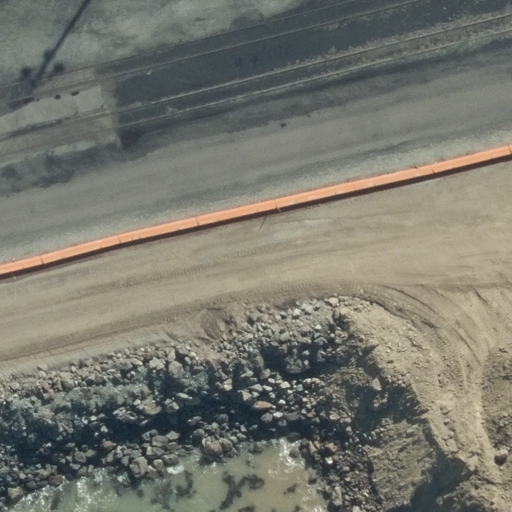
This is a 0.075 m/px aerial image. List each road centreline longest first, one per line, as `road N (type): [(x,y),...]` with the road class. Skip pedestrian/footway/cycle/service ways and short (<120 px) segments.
road 1 (track): [(511,191),(0,316)]
road 2 (track): [(0,214),(511,90)]
